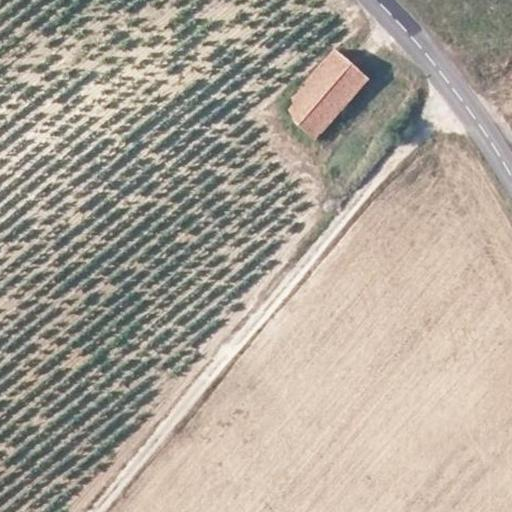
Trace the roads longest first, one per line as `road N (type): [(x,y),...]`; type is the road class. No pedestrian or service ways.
road 1 (track): [(447,97),(90,511)]
road 2 (tertiary): [(511,184),(375,0)]
